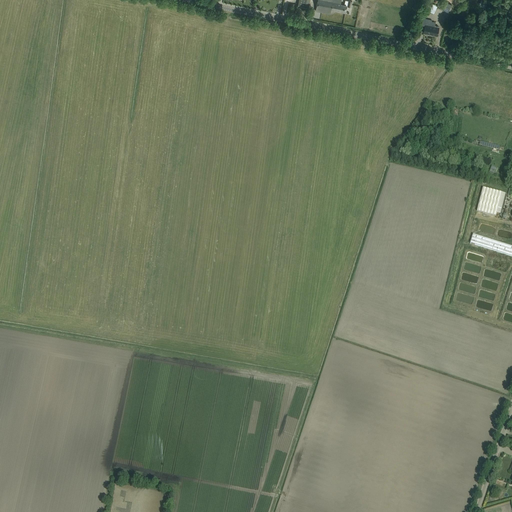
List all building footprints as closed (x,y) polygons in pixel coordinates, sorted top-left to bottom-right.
[(317,0),(315,11),(330,14),(331,9),(345,12),(347,6),(351,6),(352,1),(349,0),(348,1),(345,0),(344,5),(341,4),(341,0),(317,0)] [(451,4),(440,0),(439,0),(437,6),(432,4),(429,12),(434,14),(437,7),(448,12),(451,4)] [(489,4),(481,0),(479,4),(486,9),(489,4)] [(425,25),(423,33),(437,36),(439,26),(435,26),(435,22),(431,21),(432,20),(422,18),(420,24),(425,25)] [(500,146),(481,142),(481,146),(499,151),(500,146)] [(483,188),(476,211),(495,216),(502,193),(483,188)] [(511,246),(473,234),(470,244),(511,257),(511,246)]
